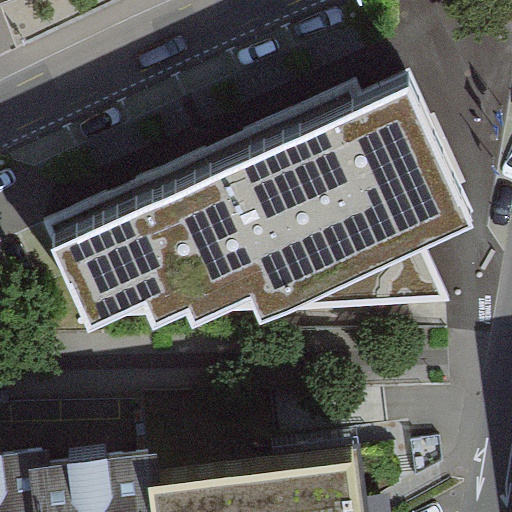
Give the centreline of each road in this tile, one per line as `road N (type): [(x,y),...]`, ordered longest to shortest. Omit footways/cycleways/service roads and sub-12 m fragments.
road 1 (residential): [(0,115),(260,0)]
road 2 (residential): [(511,334),(483,511)]
